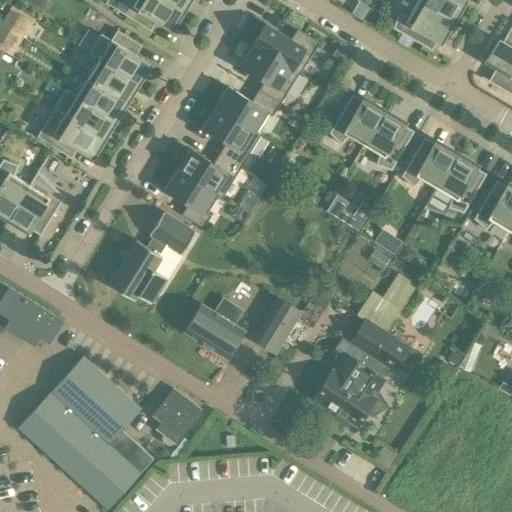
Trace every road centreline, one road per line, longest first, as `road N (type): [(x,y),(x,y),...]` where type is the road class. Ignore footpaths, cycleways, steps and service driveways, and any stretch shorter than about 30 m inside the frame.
road 1 (residential): [(393,511),(57,298)]
road 2 (residential): [(57,298),(240,0)]
road 3 (residential): [(451,82),(313,0)]
